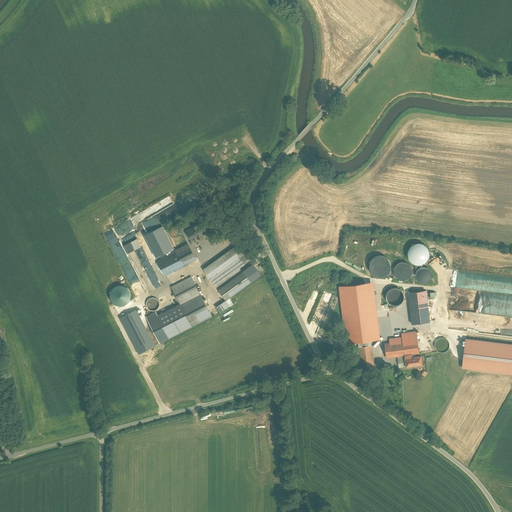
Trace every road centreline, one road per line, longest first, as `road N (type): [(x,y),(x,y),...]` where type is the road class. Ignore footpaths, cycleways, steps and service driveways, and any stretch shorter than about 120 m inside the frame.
road 1 (unclassified): [(414,0),(257,187),(258,227),(327,370)]
road 2 (unclassified): [(327,370),(101,432)]
road 3 (unclassified): [(498,511),(468,472),(327,370)]
road 4 (unknown): [(134,278),(258,227)]
